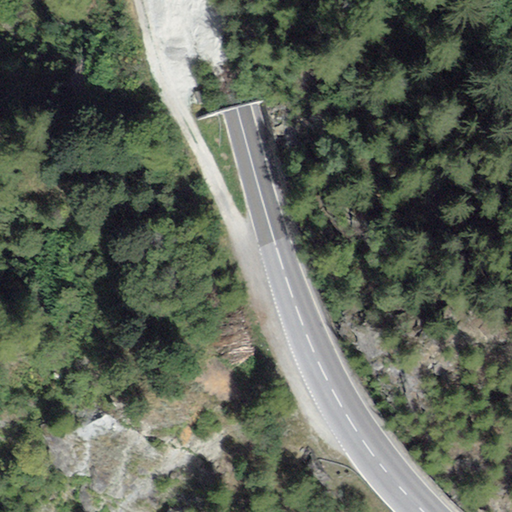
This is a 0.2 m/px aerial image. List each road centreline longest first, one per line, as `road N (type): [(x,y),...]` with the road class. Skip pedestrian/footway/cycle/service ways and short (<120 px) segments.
road 1 (secondary): [(207,0),(307,338),(364,442),(423,511)]
road 2 (track): [(283,269),(249,252),(175,107),(141,0)]
